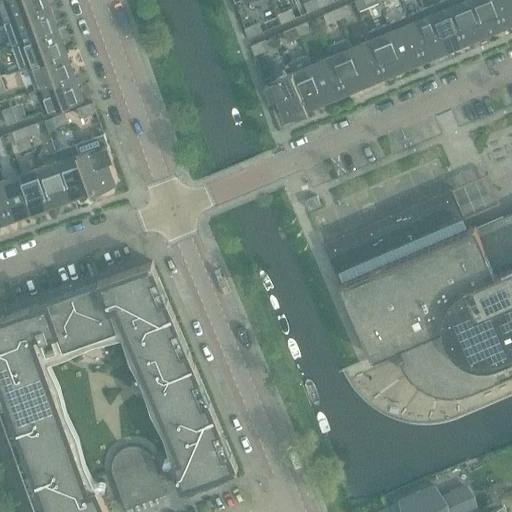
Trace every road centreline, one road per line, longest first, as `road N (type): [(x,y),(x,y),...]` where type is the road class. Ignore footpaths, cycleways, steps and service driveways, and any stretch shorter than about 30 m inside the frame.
road 1 (residential): [(172,210),(511,67)]
road 2 (residential): [(290,492),(172,210)]
road 3 (residential): [(172,210),(99,0)]
road 4 (residential): [(0,274),(172,210)]
